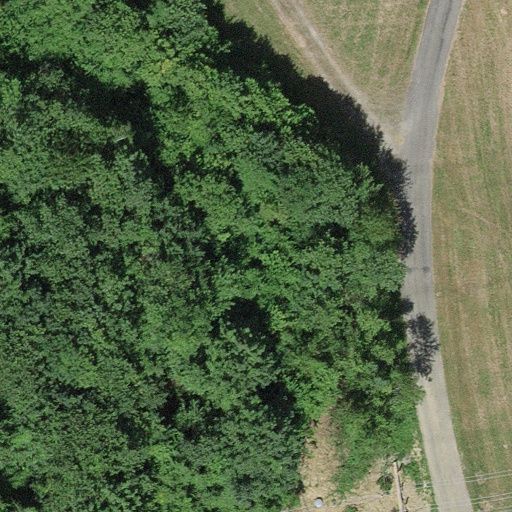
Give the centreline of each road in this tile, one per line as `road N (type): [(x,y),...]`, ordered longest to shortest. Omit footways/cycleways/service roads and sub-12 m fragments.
road 1 (track): [(450,0),(415,150),(413,211),(445,472),(458,511)]
road 2 (track): [(280,0),(348,111),(415,150)]
